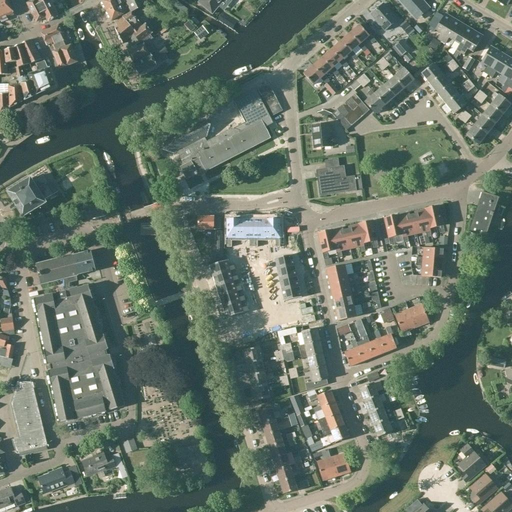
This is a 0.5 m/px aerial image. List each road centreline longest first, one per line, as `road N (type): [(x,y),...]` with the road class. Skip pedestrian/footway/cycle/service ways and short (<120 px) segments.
road 1 (residential): [(271,511),(173,205)]
road 2 (residential): [(339,378),(434,336),(453,266),(459,186)]
road 3 (residential): [(296,200),(287,70),(365,0)]
road 4 (residential): [(271,511),(359,480),(365,452),(339,378)]
road 5 (residential): [(55,442),(128,424),(120,328)]
road 6 (residential): [(339,378),(305,220)]
road 7 (unclassified): [(305,220),(459,186)]
road 8 (residential): [(0,119),(63,88),(32,34)]
road 9 (residential): [(10,452),(2,407),(28,330)]
road 10 (unclassified): [(296,200),(173,205)]
